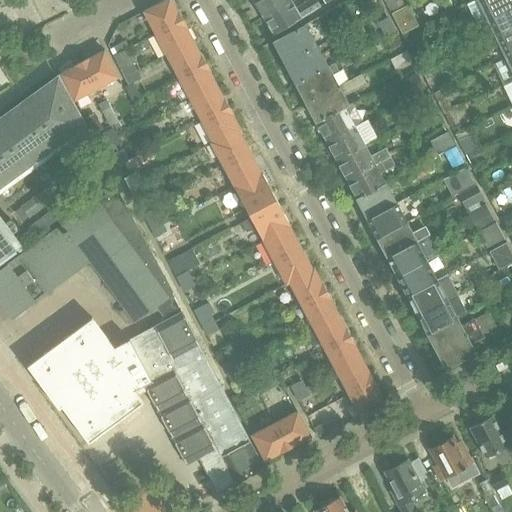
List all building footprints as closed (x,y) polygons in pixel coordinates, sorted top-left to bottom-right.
[(164,0),(144,11),(151,23),(143,28),(148,37),(156,32),(156,33),(183,18),(179,9),(178,10),(172,0),(164,0)] [(258,0),(255,2),(265,17),(292,0),(291,0),(258,0)] [(292,0),(265,17),(275,34),(302,17),(301,16),(320,5),(317,0),(308,0),(296,8),(292,0)] [(511,0),(472,0),(467,3),(476,23),(487,17),(487,18),(511,5),(511,0)] [(511,5),(487,18),(496,38),(511,30),(511,5)] [(402,34),(418,26),(412,15),(396,23),(402,34)] [(183,18),(156,33),(168,54),(194,40),(187,27),(188,26),(183,18)] [(378,23),(385,36),(394,30),(387,18),(378,23)] [(332,26),(336,35),(347,29),(342,20),(332,26)] [(274,41),(285,62),(317,45),(306,24),(274,41)] [(511,30),(496,38),(506,58),(511,54),(511,30)] [(120,53),(130,48),(126,39),(116,45),(120,53)] [(194,40),(168,54),(179,76),(205,62),(194,40)] [(317,45),(285,62),(296,83),(328,66),(327,65),(317,45)] [(105,49),(83,61),(97,87),(119,76),(105,49)] [(395,70),(408,64),(412,61),(406,50),(389,59),(395,70)] [(97,87),(83,61),(61,72),(75,99),(97,87)] [(121,69),(125,77),(137,70),(132,62),(121,69)] [(205,62),(179,76),(191,98),(217,84),(205,62)] [(328,66),(296,83),(306,102),(349,79),(343,68),(338,71),(334,63),(327,65),(328,66)] [(137,70),(125,77),(128,85),(141,78),(137,70)] [(349,79),(306,102),(315,120),(347,103),(343,94),(366,82),(361,73),(349,79)] [(417,73),(393,85),(400,100),(424,87),(417,73)] [(0,222),(0,186),(84,123),(72,100),(59,77),(0,118),(0,259),(17,247),(0,222)] [(217,84),(191,98),(197,110),(190,114),(195,123),(202,119),(228,105),(217,84)] [(424,87),(400,100),(401,101),(412,96),(418,108),(430,102),(424,90),(425,89),(424,87)] [(107,98),(97,103),(104,116),(114,110),(107,98)] [(352,100),(347,103),(315,120),(326,140),(362,120),(352,100)] [(228,105),(202,119),(213,141),(238,128),(240,127),(228,105)] [(442,120),(435,107),(426,112),(433,125),(442,120)] [(114,110),(104,116),(109,125),(113,123),(115,128),(125,123),(122,117),(118,119),(114,110)] [(445,114),(452,129),(459,125),(452,110),(445,114)] [(362,120),(326,140),(336,160),(364,145),(378,137),(368,118),(363,121),(362,120)] [(488,118),(464,130),(455,134),(466,155),(475,151),(491,142),(487,133),(494,130),(488,118)] [(113,128),(101,134),(109,149),(121,143),(113,128)] [(238,128),(213,141),(212,142),(224,163),(249,150),(238,128)] [(425,151),(430,160),(445,151),(456,146),(448,131),(430,140),(434,147),(425,151)] [(364,145),(336,160),(346,179),(390,155),(386,147),(370,155),(364,145)] [(464,162),(456,146),(445,151),(453,167),(464,162)] [(118,163),(129,157),(123,147),(112,152),(118,163)] [(249,150),(224,163),(235,185),(261,171),(249,150)] [(390,155),(346,179),(357,198),(385,183),(379,173),(395,164),(390,155)] [(402,176),(407,185),(435,170),(431,161),(402,176)] [(78,163),(58,177),(67,189),(87,175),(78,163)] [(104,171),(94,178),(99,186),(109,178),(104,171)] [(276,198),(274,193),(262,171),(261,171),(235,185),(235,186),(223,192),(234,214),(247,207),(247,208),(249,212),(276,198)] [(132,193),(144,187),(136,172),(125,178),(132,193)] [(454,180),(459,192),(477,183),(471,172),(454,180)] [(58,177),(36,194),(44,206),(67,189),(58,177)] [(94,178),(71,195),(77,202),(99,186),(94,178)] [(385,183),(357,198),(367,218),(395,203),(385,183)] [(466,208),(485,199),(477,184),(458,194),(466,208)] [(90,261),(92,264),(139,231),(114,187),(0,271),(0,299),(13,317),(14,315),(16,318),(25,312),(23,309),(90,261)] [(44,206),(36,194),(20,206),(29,217),(44,206)] [(71,195),(49,212),(54,219),(77,202),(71,195)] [(278,202),(252,217),(242,222),(247,231),(256,226),(263,239),(290,225),(278,202)] [(395,203),(367,218),(377,237),(405,222),(395,203)] [(469,212),(479,231),(496,221),(486,203),(469,212)] [(143,213),(149,225),(161,219),(155,207),(143,213)] [(511,210),(501,216),(506,227),(511,224),(511,210)] [(54,219),(49,212),(29,227),(34,234),(54,219)] [(155,237),(167,231),(161,219),(149,225),(155,237)] [(479,231),(484,241),(487,247),(505,237),(496,221),(479,231)] [(405,222),(377,237),(387,256),(415,241),(405,222)] [(290,225),(263,239),(275,262),(302,248),(290,225)] [(139,231),(92,264),(134,321),(169,295),(169,294),(172,292),(139,231)] [(415,241),(387,256),(397,275),(425,260),(415,241)] [(511,253),(506,242),(489,251),(499,269),(511,262),(511,253)] [(302,248),(275,262),(286,282),(290,281),(313,269),(302,248)] [(176,276),(188,270),(180,255),(168,261),(176,276)] [(425,260),(397,275),(407,295),(436,279),(425,260)] [(315,268),(313,269),(290,281),(301,303),(327,289),(322,281),(315,268)] [(196,285),(188,270),(176,276),(184,291),(196,285)] [(436,279),(407,295),(417,313),(446,298),(436,279)] [(327,289),(301,303),(313,326),(338,313),(331,299),(332,298),(327,289)] [(446,298),(417,313),(428,333),(456,318),(455,316),(466,310),(457,293),(446,299),(446,298)] [(194,309),(201,322),(213,316),(211,314),(214,312),(209,301),(194,309)] [(189,323),(183,310),(115,346),(93,317),(28,365),(60,408),(63,405),(90,441),(143,403),(133,389),(144,383),(186,465),(206,454),(224,489),(265,467),(189,323)] [(456,318),(428,333),(437,350),(493,321),(488,312),(461,326),(456,318)] [(338,313),(313,326),(325,348),(350,335),(338,313)] [(219,329),(213,316),(201,322),(207,335),(219,329)] [(493,321),(437,350),(446,368),(475,353),(476,356),(491,348),(488,342),(473,350),(470,343),(497,329),(493,321)] [(350,335),(325,348),(337,371),(362,358),(350,335)] [(230,379),(242,373),(235,358),(223,364),(230,379)] [(362,358),(337,371),(349,393),(374,379),(370,371),(369,371),(362,358)] [(248,400),(281,383),(276,374),(244,391),(248,400)] [(290,385),(294,393),(306,387),(302,379),(290,385)] [(374,379),(349,393),(360,415),(385,402),(378,389),(379,388),(374,379)] [(306,387),(294,393),(298,401),(310,394),(306,387)] [(297,410),(275,422),(288,447),(310,435),(297,410)] [(499,432),(491,416),(470,428),(486,458),(507,447),(505,442),(507,441),(502,431),(499,432)] [(288,447),(275,422),(252,434),(265,459),(288,447)] [(324,435),(330,432),(325,422),(313,428),(317,435),(324,435)] [(437,444),(431,447),(439,462),(434,465),(442,480),(459,471),(463,478),(476,471),(460,441),(456,443),(452,436),(447,439),(444,437),(438,440),(437,444)] [(418,457),(408,463),(413,472),(423,467),(418,457)] [(417,511),(411,499),(424,491),(413,472),(408,463),(407,461),(387,472),(396,489),(392,491),(403,511),(417,511)] [(503,470),(488,478),(494,490),(510,483),(503,470)] [(494,490),(488,478),(480,482),(486,494),(494,490)] [(356,511),(355,509),(349,511),(347,511),(339,496),(314,510),(315,511),(356,511)]
